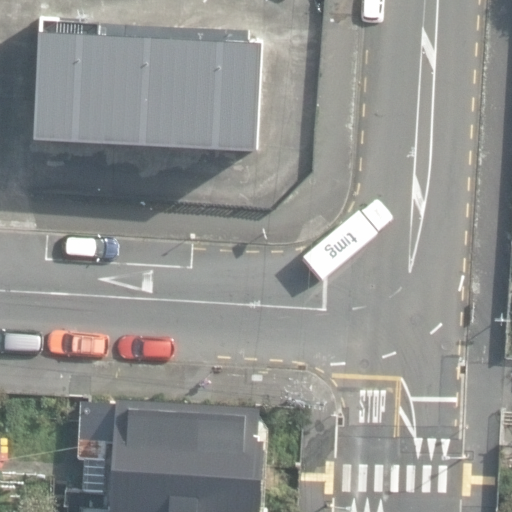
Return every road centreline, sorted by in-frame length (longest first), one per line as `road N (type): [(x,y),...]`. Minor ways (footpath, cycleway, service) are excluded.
road 1 (tertiary): [(415,315),(0,288)]
road 2 (tertiary): [(415,315),(432,0)]
road 3 (tertiary): [(405,511),(415,315)]
